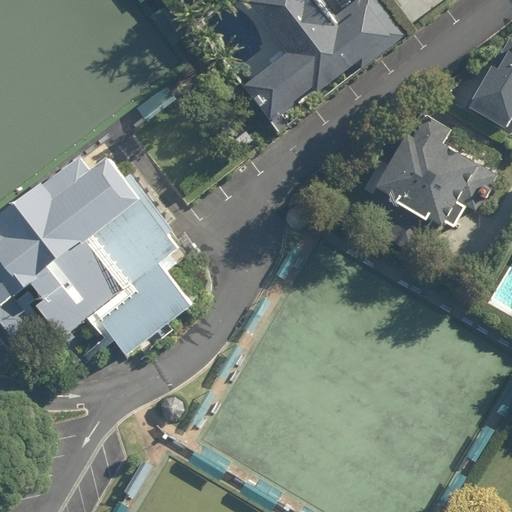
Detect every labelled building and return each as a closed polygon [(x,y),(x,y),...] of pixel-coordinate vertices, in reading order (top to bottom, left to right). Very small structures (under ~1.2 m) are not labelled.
[(404,40),(398,31),(376,0),(375,0),(339,25),(321,0),(246,0),(243,3),(282,59),(240,88),(265,124),(371,51),(377,59),(404,40)] [(159,10),(148,19),(175,51),(186,42),(159,10)] [(502,133),(511,116),(511,45),(506,42),(464,111),(502,133)] [(177,101),(163,85),(132,112),(147,128),(177,101)] [(417,110),(367,188),(386,200),(385,203),(438,233),(442,224),(454,229),(464,208),(478,214),(498,173),(443,143),(451,129),(417,110)] [(0,220),(0,321),(19,345),(41,329),(18,299),(37,284),(46,296),(37,303),(64,339),(98,313),(130,354),(194,304),(162,262),(181,247),(112,158),(96,170),(85,155),(0,220)]
